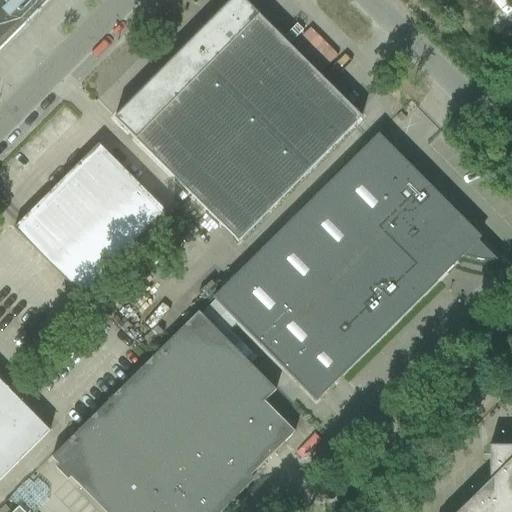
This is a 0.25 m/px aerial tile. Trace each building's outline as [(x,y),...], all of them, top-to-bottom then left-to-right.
[(0,0),(0,49),(49,0),(0,0)] [(122,129),(132,138),(237,244),(347,133),(361,118),(241,0),(231,0),(210,21),(207,18),(200,25),(203,28),(200,32),(113,120),(122,129)] [(496,262),(477,243),(426,191),(430,188),(377,135),(212,299),(315,403),(437,283),(433,280),(442,271),(446,274),(447,272),(451,269),(453,268),(449,264),(458,255),(463,257),(469,259),(476,261),(483,262),(491,263),(498,262),(496,261),(496,262)] [(98,145),(13,229),(83,300),(168,216),(98,145)] [(250,477),(294,434),(264,403),(275,392),(261,377),(198,313),(50,459),(96,505),(102,511),(221,511),(253,481),(250,477)] [(0,481),(49,433),(7,391),(8,391),(6,388),(5,389),(0,383),(0,481)] [(511,511),(511,447),(489,448),(489,492),(479,493),(466,505),(459,511),(511,511)]
